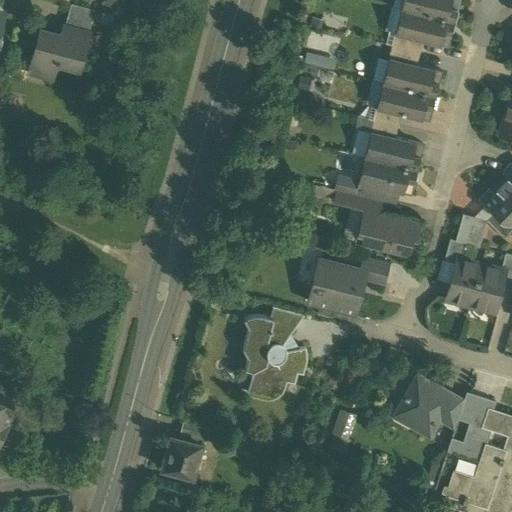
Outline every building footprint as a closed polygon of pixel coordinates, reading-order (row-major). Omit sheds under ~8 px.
[(401,0),(399,8),(452,21),(455,10),(456,10),(458,0),(401,0)] [(452,21),(399,8),(393,33),(422,40),(447,46),(451,31),(450,31),(452,21)] [(88,33),(64,27),(61,36),(40,30),(30,68),(53,74),(55,63),(78,70),(88,33)] [(422,40),(393,33),(390,44),(419,51),(422,40)] [(419,51),(390,44),(387,57),(416,64),(419,51)] [(416,64),(387,57),(381,81),(434,94),(436,84),(438,84),(441,70),(416,64)] [(434,94),(381,81),(375,107),(400,113),(429,121),(432,106),(431,105),(434,94)] [(511,89),(500,133),(511,136),(511,89)] [(400,113),(375,107),(372,118),(397,124),(400,113)] [(397,124),(372,118),(369,130),(394,136),(397,124)] [(394,136),(369,130),(363,155),(416,168),(418,158),(419,158),(423,143),(394,136)] [(416,168),(363,155),(357,180),(356,180),(384,187),(410,194),(414,180),(413,179),(416,168)] [(511,166),(510,166),(506,170),(508,171),(499,180),(500,182),(511,193),(511,166)] [(357,180),(338,175),(335,187),(381,198),(384,187),(356,180),(357,180)] [(511,193),(500,182),(483,200),(486,202),(493,209),(503,219),(511,221),(511,193)] [(381,198),(335,187),(332,200),(361,207),(362,206),(378,210),(381,198)] [(486,202),(473,215),(461,212),(454,239),(478,245),(485,219),(484,218),(493,209),(486,202)] [(378,210),(362,206),(361,207),(356,228),(362,230),(359,242),(407,255),(411,237),(416,238),(420,220),(378,210)] [(511,221),(503,219),(493,209),(484,218),(485,219),(504,236),(511,227),(511,221)] [(464,242),(449,238),(444,259),(456,262),(457,257),(459,258),(464,242)] [(511,254),(505,253),(501,269),(504,269),(502,274),(511,276),(511,254)] [(390,263),(363,256),(360,267),(366,268),(363,278),(385,284),(390,263)] [(360,267),(319,257),(312,284),(320,286),(316,302),(355,312),(363,278),(366,268),(360,267)] [(459,258),(457,257),(456,262),(446,298),(469,304),(480,263),(459,258)] [(501,269),(480,263),(469,304),(493,311),(502,274),(504,269),(501,269)] [(304,314),(272,305),(268,315),(274,317),(272,326),(291,331),(304,314)] [(291,331),(272,326),(274,317),(268,315),(262,313),(257,313),(252,313),(248,314),(243,317),(248,325),(242,346),(248,356),(245,367),(252,369),(250,377),(264,398),(272,398),(279,394),(284,387),(286,379),(294,381),(299,361),(305,363),(306,359),(307,354),(306,348),(305,345),(292,347),(287,336),(291,331)] [(453,394),(418,373),(397,408),(415,419),(412,425),(430,435),(440,417),(439,417),(453,394)] [(494,400),(466,391),(464,400),(458,418),(468,421),(486,427),(492,409),(494,400)] [(453,394),(439,417),(440,417),(455,426),(458,418),(464,400),(453,394)] [(13,403),(0,397),(0,435),(8,417),(7,417),(13,403)] [(328,444),(341,448),(352,413),(340,409),(328,444)] [(511,418),(511,415),(492,409),(486,427),(491,429),(506,434),(511,418)] [(511,418),(506,434),(502,448),(486,442),(491,429),(486,427),(468,421),(462,440),(460,445),(481,451),(478,460),(473,475),(453,468),(441,502),(470,511),(510,511),(511,511),(511,508),(511,492),(510,492),(511,486),(511,418)] [(206,425),(184,419),(179,436),(201,442),(206,425)] [(179,436),(170,433),(161,466),(192,475),(201,442),(179,436)] [(462,440),(451,437),(447,450),(478,460),(481,451),(460,445),(462,440)]
